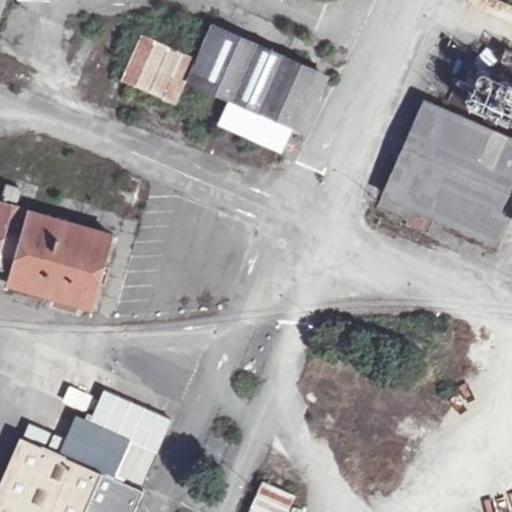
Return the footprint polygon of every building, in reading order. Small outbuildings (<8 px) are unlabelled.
[(318,73),(223,32),(200,85),(229,99),(219,124),(280,150),(289,127),(293,128),(318,73)] [(140,35),(119,82),(175,108),(197,60),(140,35)] [(511,215),(511,142),(423,102),(381,195),(498,249),(511,215)] [(0,206),(0,271),(8,274),(5,285),(85,308),(106,235),(0,206)] [(0,271),(0,292),(3,293),(5,285),(8,274),(0,271)] [(16,439),(0,476),(0,511),(130,511),(139,492),(16,439)] [(289,511),(297,495),(262,480),(248,511),(289,511)]
